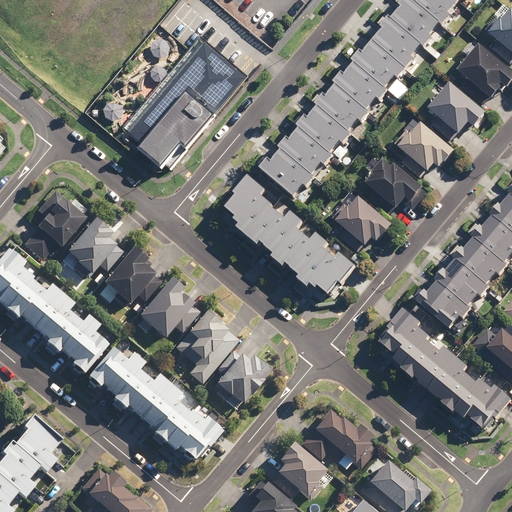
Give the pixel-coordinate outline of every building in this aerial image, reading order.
[(409,0),(409,2),(406,0),(405,0),(398,9),(401,12),(391,24),(388,22),(379,32),(381,34),(362,57),(358,54),(350,64),(355,67),(344,80),(340,76),(332,86),(336,89),(326,101),(323,98),(313,110),(316,112),(307,123),(303,120),(295,130),(298,133),(288,145),(285,142),(277,152),(280,155),(270,167),(262,160),(254,169),(291,200),(301,188),(305,192),(314,181),(311,178),(320,168),(322,170),(331,159),(328,157),(338,145),(342,148),(350,138),(346,135),(356,123),(359,126),(368,116),(365,114),(375,102),(378,104),(386,95),(384,93),(393,81),(396,83),(413,63),(410,60),(419,49),(422,51),(432,40),(428,37),(437,27),(440,30),(449,19),(446,16),(459,0),(409,0)] [(511,14),(503,7),(482,33),(495,43),(490,49),(511,67),(511,66),(511,14)] [(240,27),(225,16),(220,23),(235,34),(240,27)] [(130,135),(171,170),(247,80),(207,45),(130,135)] [(506,93),(511,85),(511,76),(477,49),(476,51),(470,46),(464,54),(468,58),(455,74),(467,83),(461,90),(483,108),(489,101),(490,102),(501,89),(506,93)] [(485,117),(441,80),(433,90),(438,95),(424,112),(435,121),(431,127),(452,144),(467,126),(473,131),(485,117)] [(453,155),(414,120),(391,146),(406,159),(402,164),(420,181),(433,167),(438,172),(453,155)] [(371,175),(364,183),(375,194),(368,201),(387,219),(404,202),(408,206),(422,191),(395,165),(391,170),(376,157),(365,169),(371,175)] [(271,209),(259,199),(263,194),(249,183),(235,199),(236,200),(224,213),(234,222),(231,225),(238,230),(235,233),(254,251),(258,246),(271,259),(269,261),(280,270),(283,267),(298,281),(295,284),(305,293),(309,289),(314,293),(316,290),(325,299),(336,287),(339,290),(354,271),(337,257),(333,261),(322,252),(326,248),(313,237),(308,244),(294,233),(301,225),(288,215),(282,222),(269,211),(271,209)] [(511,190),(414,303),(448,333),(459,320),(462,323),(471,313),(466,309),(475,298),(479,301),(488,291),(485,288),(494,277),(496,279),(506,269),(503,266),(511,256),(511,190)] [(375,247),(390,229),(349,193),(338,206),(335,204),(328,212),(334,217),(330,221),(337,226),(333,231),(336,234),(333,237),(340,243),(336,248),(357,267),(362,260),(357,256),(369,242),(375,247)] [(58,252),(83,222),(67,208),(70,205),(62,199),(61,201),(53,194),(35,214),(42,220),(33,230),(35,232),(22,246),(42,263),(54,248),(58,252)] [(110,236),(92,222),(63,258),(65,259),(59,266),(68,274),(72,270),(85,281),(112,247),(105,242),(110,236)] [(143,262),(130,250),(104,279),(99,274),(93,281),(103,290),(97,297),(107,306),(114,299),(125,309),(153,278),(139,266),(143,262)] [(21,265),(6,252),(0,259),(0,313),(12,323),(15,319),(25,327),(20,333),(39,349),(40,347),(44,350),(43,351),(53,359),(55,356),(68,367),(66,369),(79,379),(106,347),(93,336),(97,332),(82,319),(77,325),(65,315),(71,308),(47,288),(41,295),(28,284),(30,281),(17,270),(21,265)] [(180,292),(167,281),(142,312),(135,306),(131,311),(139,318),(136,321),(139,324),(135,328),(144,335),(148,330),(162,342),(190,308),(177,296),(180,292)] [(511,302),(503,313),(511,321),(511,302)] [(410,320),(402,313),(374,345),(393,361),(391,363),(401,371),(399,374),(409,383),(410,382),(449,417),(451,414),(461,423),(463,421),(478,434),(490,421),(494,424),(511,405),(493,389),(490,392),(479,382),(475,386),(462,375),(465,371),(442,351),(437,355),(424,343),(427,339),(417,331),(420,327),(411,319),(410,320)] [(175,360),(185,367),(188,363),(194,368),(187,376),(200,388),(237,342),(203,315),(174,351),(179,355),(175,360)] [(487,329),(472,345),(483,355),(481,357),(511,386),(511,341),(511,342),(501,333),(497,338),(487,329)] [(121,362),(108,351),(82,380),(93,390),(95,388),(112,402),(107,408),(117,416),(123,410),(130,417),(125,422),(145,439),(148,436),(160,447),(163,445),(188,466),(192,461),(191,460),(200,450),(204,454),(221,434),(204,419),(200,423),(187,412),(184,416),(173,406),(179,399),(154,377),(147,385),(135,375),(141,367),(127,355),(121,362)] [(234,412),(267,374),(250,359),(245,364),(232,352),(215,372),(221,377),(209,391),(234,412)] [(351,433),(327,412),(309,432),(310,433),(300,445),(320,462),(325,455),(344,472),(348,468),(350,469),(367,449),(364,446),(367,441),(354,430),(351,433)] [(57,445),(27,420),(17,432),(21,436),(10,449),(1,442),(0,442),(0,511),(5,511),(2,509),(12,496),(21,503),(31,491),(23,484),(34,471),(42,477),(53,465),(45,459),(57,445)] [(330,480),(289,446),(274,464),(278,467),(271,476),(275,478),(269,486),(288,501),(294,495),(303,502),(316,486),(322,491),(330,480)] [(381,465),(359,492),(383,511),(404,511),(410,504),(415,508),(426,495),(410,482),(407,486),(381,465)] [(94,472),(77,491),(94,508),(87,508),(86,511),(148,511),(132,497),(129,501),(118,492),(121,489),(107,476),(103,480),(94,472)] [(289,511),(292,510),(258,484),(245,500),(253,507),(248,511),(289,511)]
